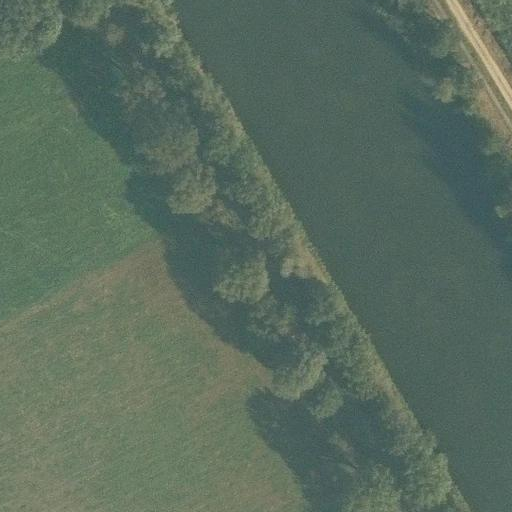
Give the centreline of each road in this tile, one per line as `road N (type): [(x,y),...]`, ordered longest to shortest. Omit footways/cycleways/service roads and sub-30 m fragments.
road 1 (unclassified): [(405,511),(103,0)]
road 2 (track): [(450,0),(511,103)]
